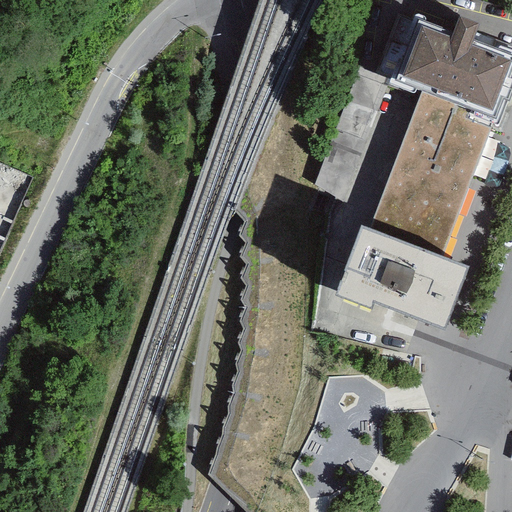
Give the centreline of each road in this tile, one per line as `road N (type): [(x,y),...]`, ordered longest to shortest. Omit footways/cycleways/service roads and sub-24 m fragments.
road 1 (primary): [(235,511),(270,401),(289,266),(282,154),(243,0)]
road 2 (unclassified): [(0,343),(129,79),(209,0)]
road 3 (residential): [(425,511),(466,443),(494,364)]
road 4 (residential): [(504,489),(509,405),(494,364)]
